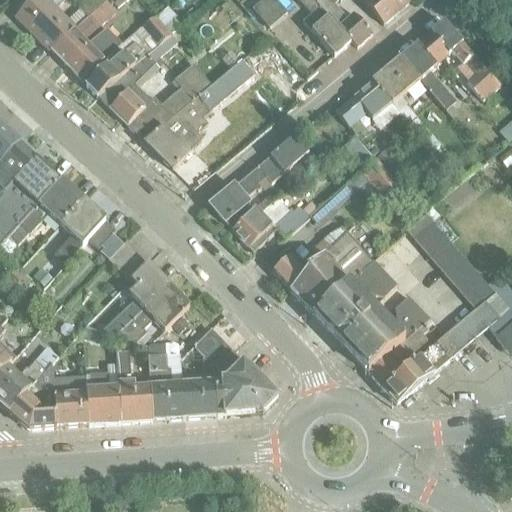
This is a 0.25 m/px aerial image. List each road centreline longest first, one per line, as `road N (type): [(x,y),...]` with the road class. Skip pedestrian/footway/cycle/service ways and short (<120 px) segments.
road 1 (residential): [(169,225),(437,0)]
road 2 (tertiary): [(289,445),(9,465)]
road 3 (residential): [(169,225),(0,62)]
road 4 (residential): [(316,386),(299,351),(169,225)]
